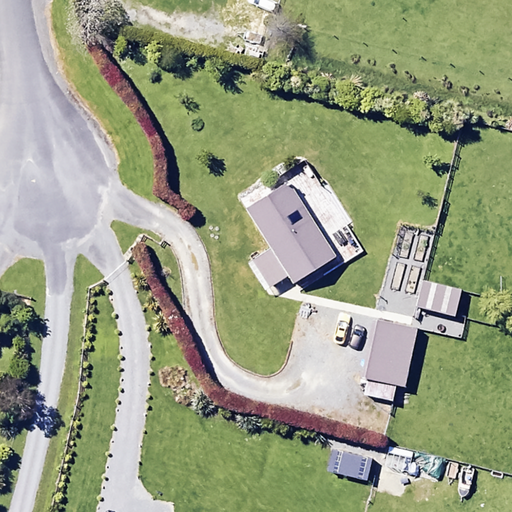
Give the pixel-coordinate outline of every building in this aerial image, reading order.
[(288,186),(248,212),(272,249),(249,263),(266,289),(286,276),(292,285),(334,257),(288,186)] [(431,234),(398,227),(391,259),(424,266),(431,234)] [(463,291),(425,280),(418,305),(456,316),(463,291)] [(416,330),(372,320),(360,374),(368,376),(365,391),(393,398),(395,386),(403,388),(416,330)] [(333,450),(327,472),(367,481),(372,459),(333,450)]
